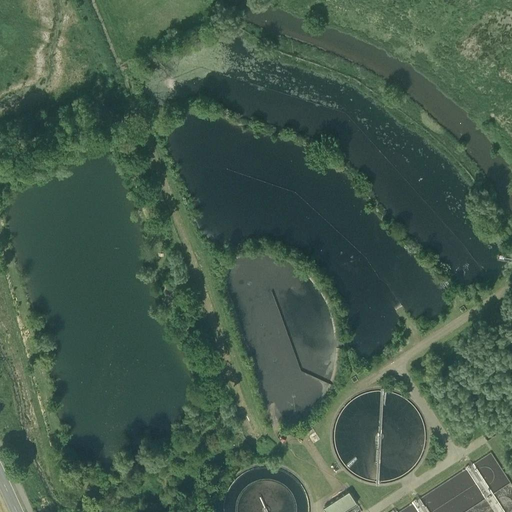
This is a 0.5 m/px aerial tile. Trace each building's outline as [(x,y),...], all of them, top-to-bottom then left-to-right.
[(333,446),(336,456),(341,465),(349,473),(357,478),(367,482),(377,484),(388,483),(398,481),(407,476),(415,469),(422,461),(426,451),(429,441),(429,430),(426,420),(422,411),(415,402),(407,395),(398,390),(388,388),(377,387),(367,389),(357,393),(349,399),(341,406),(336,415),(333,425),(331,436),(333,446)] [(511,511),(511,483),(491,451),(469,465),(468,463),(465,466),(466,467),(417,499),(416,498),(412,500),(413,501),(396,511),(394,511),(393,509),(388,511),(511,511)] [(219,511),(312,511),(313,508),(311,496),(305,485),(298,476),(287,469),(276,464),(264,463),(252,466),(241,471),(232,479),(225,489),(220,500),(219,511)] [(341,511),(357,502),(349,490),(323,507),(325,510),(323,511),(324,511),(341,511)] [(360,511),(362,511),(357,502),(341,511),(360,511)]
